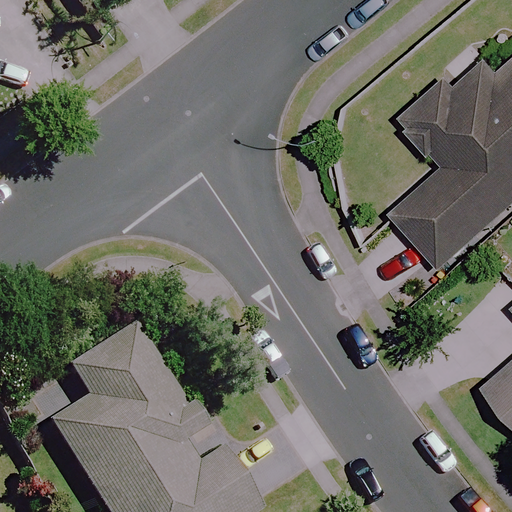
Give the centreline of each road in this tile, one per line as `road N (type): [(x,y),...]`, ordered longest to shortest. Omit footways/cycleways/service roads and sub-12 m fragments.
road 1 (residential): [(434,511),(173,132)]
road 2 (tertiary): [(0,251),(173,132)]
road 3 (tertiary): [(173,132),(331,0)]
